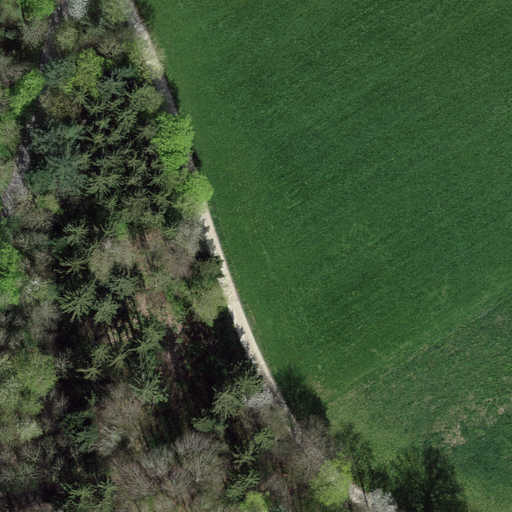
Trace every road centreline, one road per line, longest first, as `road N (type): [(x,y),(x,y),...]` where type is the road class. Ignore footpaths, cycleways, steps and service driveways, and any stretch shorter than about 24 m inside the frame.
road 1 (track): [(310,455),(229,291),(163,86),(109,0)]
road 2 (residential): [(60,0),(0,188)]
